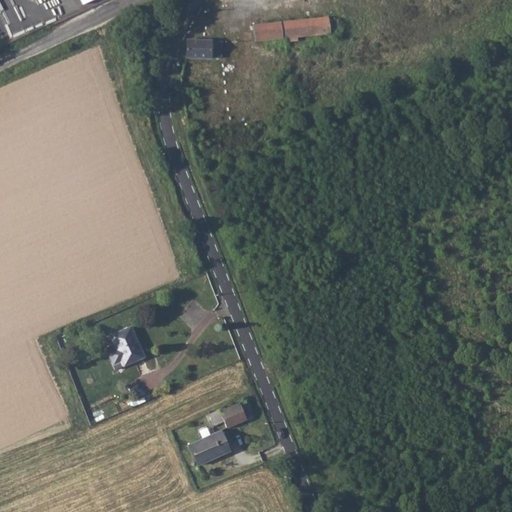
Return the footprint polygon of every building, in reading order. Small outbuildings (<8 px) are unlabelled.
[(162,6),(154,10),(156,15),(165,11),(162,6)] [(337,34),(335,18),(254,26),(255,42),(337,34)] [(186,40),(186,58),(200,59),(209,59),(213,58),(221,58),(221,42),(210,42),(210,41),(186,40)] [(130,327),(110,336),(123,366),(143,356),(130,327)] [(238,404),(219,412),(224,421),(226,427),(245,419),(238,404)] [(218,410),(206,415),(211,427),(224,421),(219,412),(218,410)] [(221,430),(189,445),(197,465),(230,450),(221,430)]
